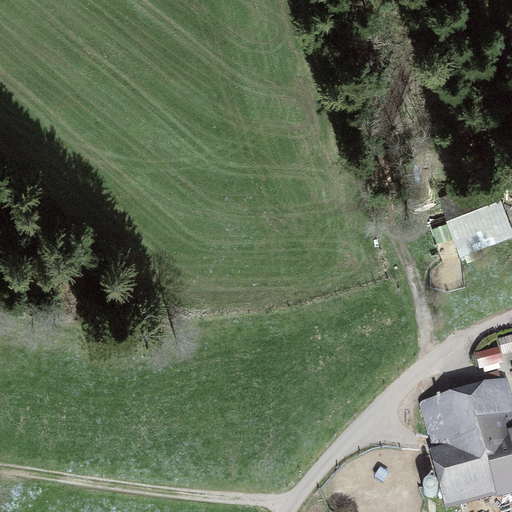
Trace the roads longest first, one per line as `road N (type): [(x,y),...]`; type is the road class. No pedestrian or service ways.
road 1 (track): [(0,474),(291,505)]
road 2 (track): [(291,505),(402,388),(464,346)]
